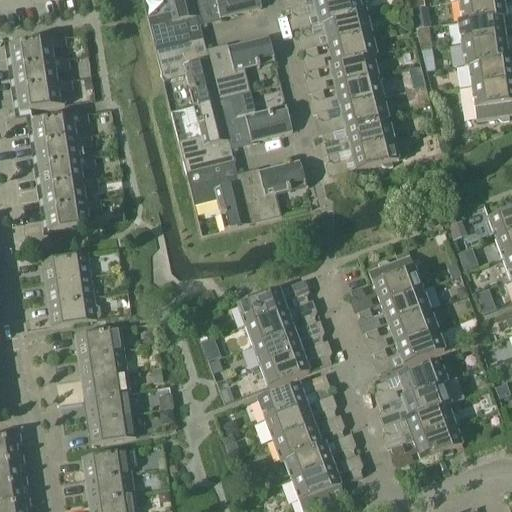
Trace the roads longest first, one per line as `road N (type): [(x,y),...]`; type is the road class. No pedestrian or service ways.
road 1 (residential): [(43,511),(0,281)]
road 2 (residential): [(388,508),(350,397),(350,349),(326,285)]
road 3 (residential): [(306,146),(276,21)]
